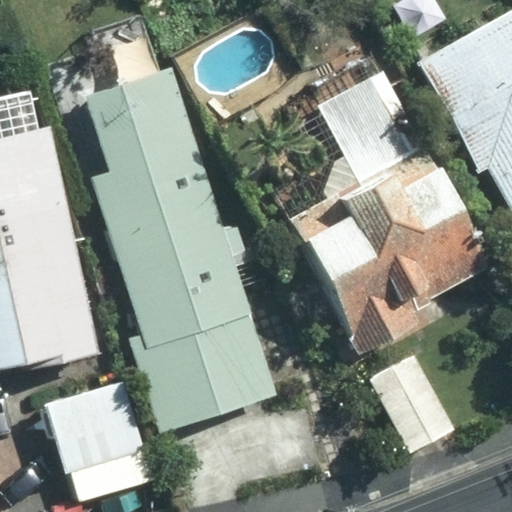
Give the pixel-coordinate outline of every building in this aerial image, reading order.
[(511,10),(508,4),(403,62),(462,171),(472,166),(511,239),(511,10)] [(203,235),(150,71),(68,98),(92,175),(76,181),(126,337),(115,341),(145,430),(257,394),(212,257),(229,251),(221,229),(203,235)] [(391,309),(467,268),(360,73),(297,109),(338,184),(271,221),(279,236),(274,239),(339,354),(398,323),(391,309)] [(0,369),(76,354),(26,132),(0,138),(0,369)] [(399,357),(357,381),(398,453),(440,430),(399,357)] [(104,384),(38,402),(57,469),(123,451),(104,384)]
